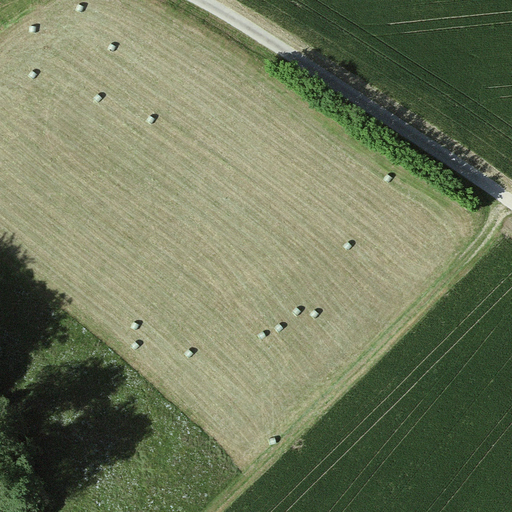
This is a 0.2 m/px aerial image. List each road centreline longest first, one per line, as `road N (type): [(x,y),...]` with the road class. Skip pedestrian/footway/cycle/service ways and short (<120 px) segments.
road 1 (track): [(500,195),(435,287),(193,511)]
road 2 (unclassified): [(511,203),(196,0)]
